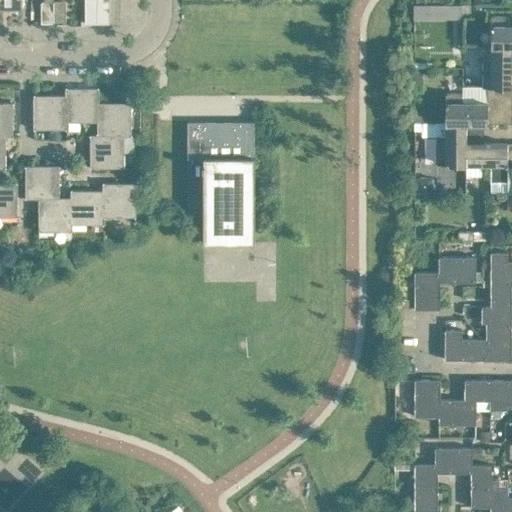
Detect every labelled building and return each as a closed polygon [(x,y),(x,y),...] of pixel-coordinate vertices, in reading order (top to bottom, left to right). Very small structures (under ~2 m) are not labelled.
[(53,0),(44,0),(44,1),(41,1),(41,23),(53,23),(53,1),(53,0)] [(97,23),(97,0),(85,0),(85,23),(97,23)] [(97,0),(97,23),(110,23),(110,1),(105,1),(104,0),(97,0)] [(66,1),(53,1),(53,23),(66,23),(66,1)] [(462,12),(462,4),(434,4),(434,15),(462,15),(462,12)] [(471,12),(471,4),(462,4),(462,12),(471,12)] [(511,45),(511,25),(509,25),(509,16),(491,16),(492,46),(511,46),(511,45)] [(511,87),(511,62),(511,46),(492,46),(492,59),(483,59),(483,87),(488,87),(511,87)] [(423,69),(414,69),(415,84),(423,84),(423,69)] [(98,102),(99,102),(99,87),(65,87),(65,94),(66,94),(66,122),(67,122),(97,122),(98,122),(98,102)] [(511,99),(511,87),(488,87),(488,99),(511,99)] [(488,123),(488,111),(488,102),(463,102),(463,93),(446,93),(446,123),(467,123),(488,123)] [(66,94),(65,94),(33,95),(33,128),(67,129),(67,122),(66,122),(66,94)] [(511,111),(511,99),(488,99),(488,102),(488,111),(511,111)] [(13,136),(13,102),(0,101),(0,134),(6,135),(6,136),(13,136)] [(131,136),(131,103),(131,102),(99,102),(98,102),(98,122),(97,122),(97,134),(97,135),(124,135),(124,136),(131,136)] [(511,123),(511,111),(488,111),(488,123),(511,123)] [(423,114),(414,115),(414,123),(423,123),(423,114)] [(254,121),(188,121),(188,214),(204,214),(204,243),(255,243),(254,121)] [(468,143),(467,123),(446,123),(446,136),(435,136),(435,164),(468,164),(468,143)] [(124,168),(124,136),(124,135),(97,135),(97,134),(90,134),(90,168),(124,168)] [(507,168),(508,143),(468,143),(468,164),(489,164),(489,193),(507,193),(507,168)] [(60,165),(25,165),(25,198),(39,198),(59,198),(59,197),(60,165)] [(429,165),(415,165),(415,193),(429,193),(429,165)] [(18,182),(17,182),(0,182),(0,216),(18,216),(18,182)] [(136,217),(136,183),(103,182),(102,190),(103,190),(103,217),(104,217),(136,217)] [(103,190),(102,190),(71,190),(71,197),(71,224),(72,224),(104,224),(104,217),(103,217),(103,190)] [(71,197),(59,197),(59,198),(39,198),(39,231),(72,231),(72,224),(71,224),(71,197)] [(486,232),(460,232),(460,240),(486,240),(486,232)] [(494,232),(486,232),(486,240),(494,240),(494,232)] [(511,281),(511,260),(507,261),(508,252),(491,252),(491,282),(511,282),(511,281)] [(476,257),(439,257),(439,272),(439,282),(440,282),(476,282),(476,257)] [(440,309),(440,282),(439,282),(439,272),(415,272),(415,309),(440,309)] [(511,323),(511,282),(491,282),(491,306),(482,306),(482,323),(486,323),(511,323)] [(474,299),(488,300),(490,287),(476,285),(474,299)] [(478,359),(478,338),(462,338),(462,321),(454,321),(453,329),(445,329),(445,359),(478,359)] [(511,359),(511,323),(486,323),(486,338),(478,338),(478,359),(511,359)] [(415,416),(439,416),(439,399),(440,399),(440,379),(415,379),(415,416)] [(507,409),(507,405),(507,379),(465,379),(465,399),(465,400),(476,400),(490,400),(490,409),(507,409)] [(476,424),(476,400),(465,400),(465,399),(440,399),(439,399),(439,416),(439,424),(476,424)] [(0,471),(18,487),(43,458),(44,459),(51,451),(36,438),(18,459),(0,443),(0,471)] [(472,464),(472,447),(435,447),(435,463),(436,463),(436,472),(438,472),(471,472),(471,464),(472,464)] [(437,504),(438,472),(436,472),(436,463),(435,463),(415,463),(415,504),(437,504)] [(491,487),(499,487),(499,479),(492,479),(492,464),(472,464),(471,464),(471,472),(471,506),(491,506),(491,487)] [(511,511),(511,496),(508,497),(508,488),(499,487),(491,487),(491,506),(490,511),(511,511)]
